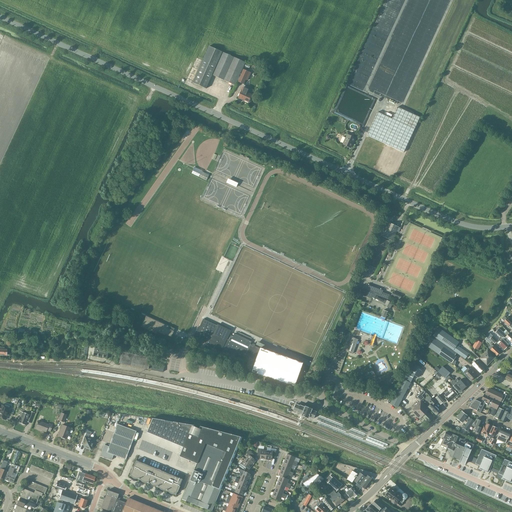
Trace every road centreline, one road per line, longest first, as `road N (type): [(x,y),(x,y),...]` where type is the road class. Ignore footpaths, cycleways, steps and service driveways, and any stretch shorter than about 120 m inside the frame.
road 1 (unclassified): [(511,226),(454,221),(0,16)]
road 2 (residential): [(111,478),(0,430)]
